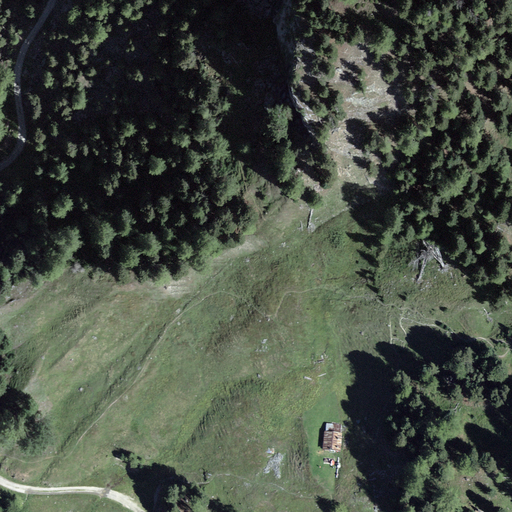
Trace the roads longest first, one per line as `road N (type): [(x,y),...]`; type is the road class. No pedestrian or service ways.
road 1 (track): [(52,0),(19,58),(23,130),(17,151),(0,164)]
road 2 (track): [(0,478),(18,487),(106,491),(138,511)]
